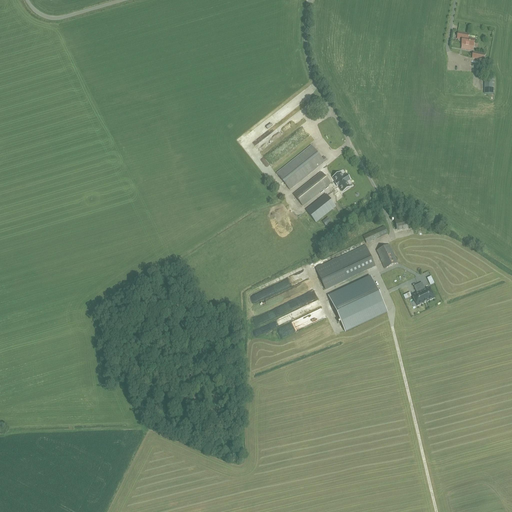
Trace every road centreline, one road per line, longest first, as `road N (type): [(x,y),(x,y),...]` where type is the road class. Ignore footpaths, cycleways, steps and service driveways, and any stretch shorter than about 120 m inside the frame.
road 1 (unclassified): [(380,195),(311,67),(308,0)]
road 2 (track): [(511,268),(418,206),(380,195)]
